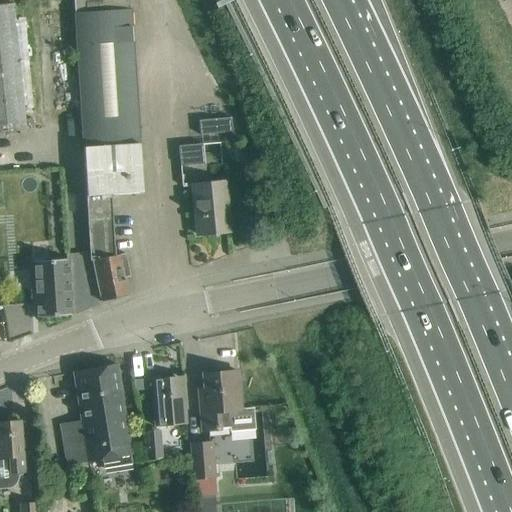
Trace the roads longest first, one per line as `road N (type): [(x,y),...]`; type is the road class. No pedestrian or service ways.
road 1 (trunk): [(285,0),(430,312),(508,511)]
road 2 (tertiary): [(0,369),(215,300),(511,239)]
road 3 (trunk): [(511,407),(335,0)]
